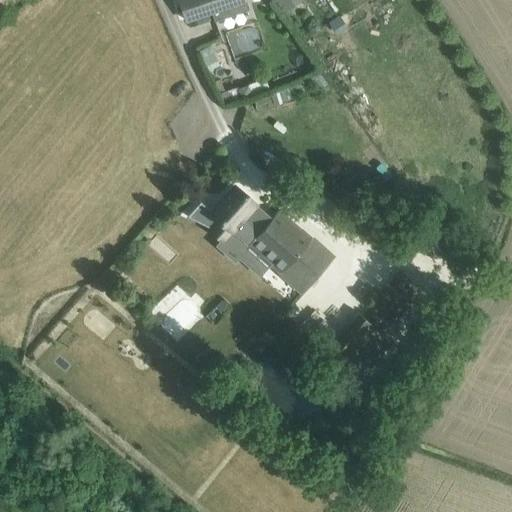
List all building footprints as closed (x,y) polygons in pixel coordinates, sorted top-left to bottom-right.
[(178,0),(185,20),(204,13),(243,0),(242,0),(178,0)] [(225,39),(202,46),(209,64),(231,56),(225,39)] [(396,178),(376,193),(394,219),(415,205),(396,178)] [(218,218),(210,228),(222,239),(216,246),(235,263),(239,259),(250,246),(271,265),(301,293),(319,273),(332,258),(278,210),(270,219),(255,205),(234,186),(211,212),(218,218)] [(357,313),(329,352),(346,366),(341,372),(357,385),(392,342),(380,332),(386,325),(388,326),(401,310),(405,313),(418,297),(414,294),(420,287),(400,271),(380,294),(373,288),(368,295),(373,299),(366,308),(368,309),(361,317),(357,313)]
